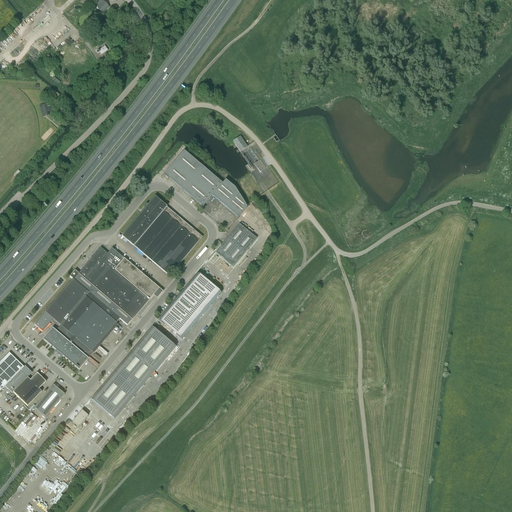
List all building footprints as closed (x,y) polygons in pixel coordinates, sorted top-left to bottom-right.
[(96,8),(102,14),(109,8),(103,2),(99,6),(96,8)] [(99,52),(101,55),(108,51),(104,46),(98,51),(96,52),(97,54),(99,52)] [(43,105),(47,116),(53,114),(50,107),(47,108),(46,104),(43,105)] [(233,142),(240,152),(246,147),(240,137),(239,138),(233,142)] [(238,217),(247,207),(234,188),(225,180),(222,184),(184,151),(164,174),(203,207),(212,195),(238,217)] [(260,172),(261,171),(266,168),(260,160),(254,164),(257,168),(260,172)] [(133,246),(169,276),(202,238),(166,207),(155,197),(122,236),(133,246)] [(239,224),(216,252),(233,267),(256,239),(239,224)] [(72,280),(117,317),(127,326),(159,289),(124,259),(119,264),(100,248),(92,258),(91,257),(89,261),(78,274),(75,271),(70,277),(73,279),(72,280)] [(158,320),(182,340),(221,293),(197,274),(158,320)] [(117,317),(72,280),(34,325),(42,332),(53,319),(60,325),(54,333),(51,330),(48,333),(49,334),(44,340),(47,342),(48,342),(49,342),(48,343),(51,346),(52,345),(53,345),(52,346),(55,349),(56,348),(79,368),(86,360),(84,358),(90,351),(91,352),(116,323),(114,321),(117,317)] [(154,329),(152,328),(91,400),(114,420),(175,347),(154,329)] [(13,392),(27,378),(20,371),(24,368),(9,353),(0,362),(0,391),(5,387),(12,394),(13,393),(13,392)] [(87,359),(96,367),(98,364),(89,356),(87,359)] [(30,381),(27,378),(13,392),(13,393),(20,399),(41,378),(37,373),(30,381)] [(41,378),(20,399),(27,407),(42,392),(39,389),(46,382),(41,378)] [(34,409),(45,418),(64,395),(53,386),(34,409)] [(88,416),(82,411),(77,416),(76,415),(74,418),(75,419),(72,422),(78,427),(88,416)] [(22,421),(28,426),(36,417),(30,412),(22,421)]
